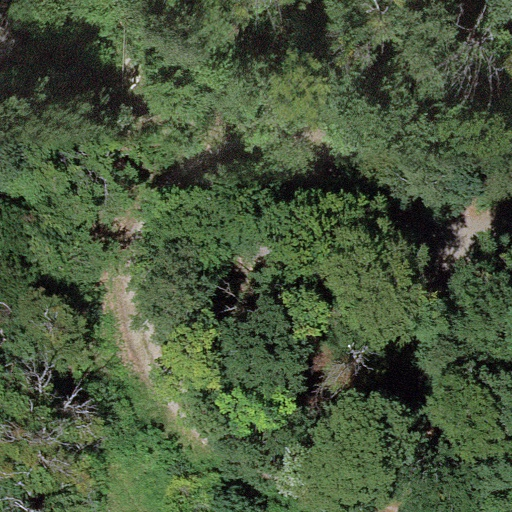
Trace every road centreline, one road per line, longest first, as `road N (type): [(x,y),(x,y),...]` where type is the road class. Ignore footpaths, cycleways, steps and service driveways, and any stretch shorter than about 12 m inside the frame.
road 1 (track): [(352,511),(226,460),(141,381),(112,317),(106,273),(119,215),(165,174),(276,129)]
road 2 (track): [(511,248),(410,207),(276,129)]
road 3 (track): [(276,129),(511,104)]
